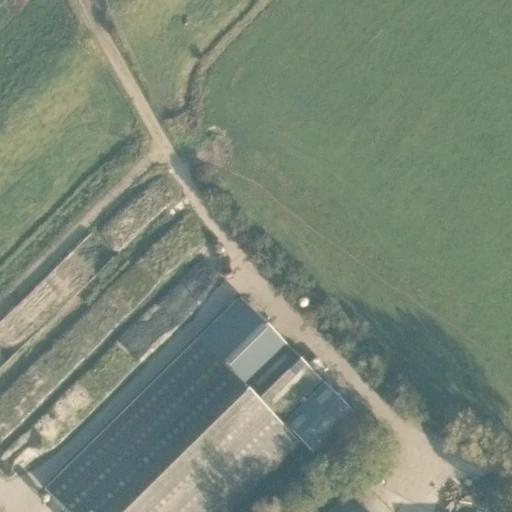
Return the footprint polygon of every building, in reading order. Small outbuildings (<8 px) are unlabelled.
[(176,245),(190,260),(218,235),(193,208),(173,227),(183,238),(176,245)] [(277,422),(320,380),(242,300),(46,492),(66,511),(230,511),(299,444),(277,422)] [(285,424),(313,453),(353,414),(325,385),(285,424)] [(10,389),(0,397),(0,415),(14,433),(27,422),(16,408),(21,403),(10,389)] [(365,511),(356,503),(346,511),(365,511)]
